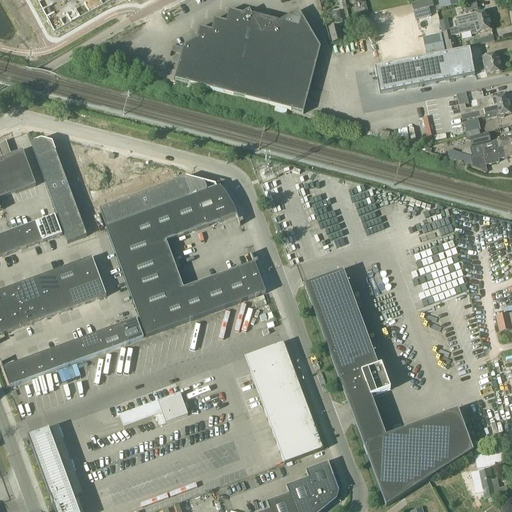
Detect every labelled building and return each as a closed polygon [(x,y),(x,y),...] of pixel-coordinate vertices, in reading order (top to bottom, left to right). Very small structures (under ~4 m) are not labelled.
[(431,0),(428,0),(411,4),(415,20),(431,16),(429,8),(434,7),(431,0)] [(438,0),(440,10),(461,5),(459,0),(438,0)] [(476,2),(464,4),(465,12),(478,10),(476,2)] [(401,39),(414,37),(410,11),(411,11),(410,6),(404,7),(406,20),(394,22),(395,30),(400,30),(401,39)] [(177,71),(175,80),(303,114),(304,110),(320,48),(301,16),(298,11),(276,24),(273,20),(271,17),(262,15),(261,15),(258,16),(254,19),(249,10),(242,15),(229,11),(226,23),(214,20),(211,31),(200,28),(197,39),(184,47),(177,71)] [(465,17),(456,19),(456,22),(458,27),(458,28),(489,21),(487,12),(465,17)] [(369,22),(367,14),(360,16),(362,24),(369,22)] [(448,20),(439,22),(441,32),(450,30),(450,29),(448,20)] [(450,30),(441,32),(442,34),(443,34),(447,53),(457,51),(455,41),(452,42),(451,37),(472,32),(472,35),(492,30),(489,21),(458,28),(450,30)] [(328,28),(332,43),(342,40),(338,25),(328,28)] [(427,58),(445,54),(441,34),(423,38),(427,57),(427,58)] [(493,36),(481,39),(482,45),(485,44),(494,41),(493,36)] [(181,55),(183,48),(173,46),(171,52),(181,55)] [(469,49),(442,55),(448,81),(475,75),(469,49)] [(498,54),(483,57),(484,62),(478,63),(480,73),(485,72),(486,76),(502,72),(498,54)] [(442,55),(415,61),(421,87),(448,81),(442,55)] [(415,61),(389,66),(394,93),(421,87),(415,61)] [(389,66),(375,69),(380,96),(394,93),(389,66)] [(477,107),(471,108),(472,113),(478,112),(510,105),(507,96),(493,99),(492,96),(476,100),(477,107)] [(510,105),(478,112),(480,118),(484,117),(485,121),(498,117),(499,119),(504,118),(504,115),(511,113),(510,105)] [(451,117),(454,126),(459,124),(456,115),(451,117)] [(478,120),(464,123),(466,135),(478,132),(477,131),(480,130),(478,120)] [(462,130),(451,132),(452,140),(463,138),(462,130)] [(478,132),(466,135),(467,140),(469,140),(472,152),(474,152),(475,156),(483,154),(486,153),(486,154),(491,153),(490,147),(496,146),(497,151),(511,147),(511,137),(493,142),(491,143),(488,134),(479,136),(478,132)] [(0,211),(1,211),(0,207),(0,199),(36,187),(23,152),(11,156),(6,141),(5,141),(6,142),(0,145),(0,211)] [(42,141),(31,145),(37,159),(55,152),(52,144),(42,141)] [(475,156),(470,157),(473,166),(473,167),(476,168),(486,166),(499,163),(498,160),(511,156),(511,147),(497,151),(496,146),(490,147),(491,153),(486,154),(486,153),(483,154),(475,156)] [(447,159),(455,161),(458,153),(449,150),(447,159)] [(55,152),(37,159),(40,169),(59,162),(55,152)] [(464,155),(462,163),(473,166),(470,157),(464,155)] [(59,162),(40,169),(44,178),(62,171),(59,162)] [(62,171),(44,178),(47,187),(66,181),(62,171)] [(186,179),(175,183),(182,202),(192,198),(208,192),(204,183),(186,179)] [(66,181),(47,187),(50,197),(69,190),(66,181)] [(175,183),(166,186),(173,205),(182,202),(175,183)] [(166,186),(157,190),(163,208),(173,205),(166,186)] [(220,188),(106,230),(146,338),(266,294),(254,263),(183,290),(166,243),(237,216),(236,214),(233,207),(229,199),(224,193),(221,189),(220,188)] [(69,190),(50,197),(54,206),(73,199),(69,190)] [(157,190),(147,193),(154,212),(163,208),(157,190)] [(147,193),(138,197),(145,215),(154,212),(147,193)] [(138,197),(128,200),(135,219),(145,215),(138,197)] [(73,199),(54,206),(57,216),(76,209),(73,199)] [(128,200),(119,204),(126,222),(135,219),(128,200)] [(119,204),(110,207),(117,226),(126,222),(119,204)] [(110,207),(100,210),(107,229),(117,226),(110,207)] [(76,209),(57,216),(61,225),(80,218),(76,209)] [(55,217),(36,224),(43,243),(62,236),(55,217)] [(80,218),(61,225),(64,234),(83,227),(80,218)] [(36,224),(17,231),(24,250),(43,243),(36,224)] [(83,227),(64,234),(68,244),(87,237),(83,227)] [(17,231),(0,236),(0,244),(5,257),(24,250),(17,231)] [(93,259),(73,266),(80,285),(100,278),(93,259)] [(73,266),(54,273),(61,292),(80,285),(73,266)] [(386,437),(371,398),(391,391),(381,366),(378,367),(343,272),(305,286),(348,403),(363,446),(386,508),(473,452),(458,411),(386,437)] [(54,273),(35,280),(42,299),(61,292),(54,273)] [(100,278),(80,285),(87,304),(107,297),(100,278)] [(35,280),(16,287),(23,306),(42,299),(35,280)] [(80,285),(61,292),(68,311),(87,304),(80,285)] [(16,287),(0,292),(0,302),(4,313),(23,306),(16,287)] [(61,292),(42,299),(49,318),(68,311),(61,292)] [(42,299),(23,306),(30,325),(49,318),(42,299)] [(23,306),(4,313),(11,332),(30,325),(23,306)] [(4,313),(0,314),(0,336),(11,332),(4,313)] [(511,330),(508,314),(496,317),(499,333),(511,330)] [(137,320),(117,327),(124,346),(144,339),(137,320)] [(117,327),(98,334),(105,353),(124,346),(117,327)] [(98,334),(79,341),(86,360),(105,353),(98,334)] [(79,341),(60,348),(67,367),(86,360),(79,341)] [(60,348),(41,355),(48,374),(67,367),(60,348)] [(41,355),(22,362),(29,381),(48,374),(41,355)] [(284,465),(323,451),(289,360),(250,374),(284,465)] [(22,362),(3,369),(10,389),(29,381),(22,362)] [(157,403),(119,417),(124,429),(156,417),(160,427),(189,416),(180,395),(157,403)] [(78,511),(49,431),(28,438),(54,511),(78,511)] [(308,479),(320,511),(323,511),(337,501),(339,493),(328,463),(305,472),(308,479)] [(485,500),(496,497),(490,470),(479,473),(485,500)] [(295,511),(320,511),(308,479),(286,488),(289,495),(295,511)] [(269,511),(270,511),(295,511),(289,495),(281,498),(266,503),(269,511)]
